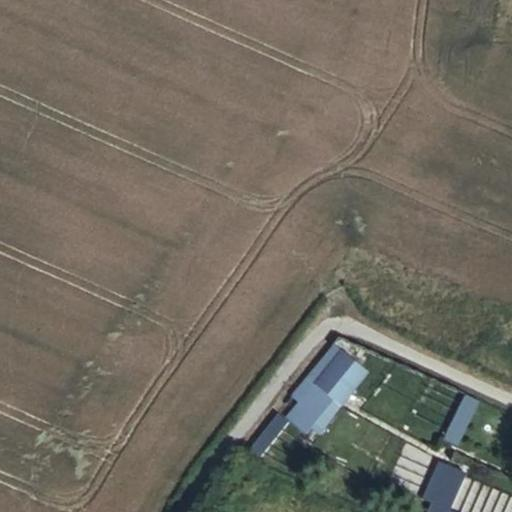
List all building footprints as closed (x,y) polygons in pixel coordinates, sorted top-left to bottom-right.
[(328,378),(314,396),(301,411),(322,428),(326,423),(335,427),(359,397),(385,365),(347,336),(320,370),(328,378)] [(320,370),(303,389),(314,396),(328,378),(320,370)] [(485,396),(474,391),(450,439),(461,444),(485,396)] [(302,419),(288,408),(256,449),(271,456),(302,419)] [(452,511),(466,481),(453,475),(436,511),(452,511)]
